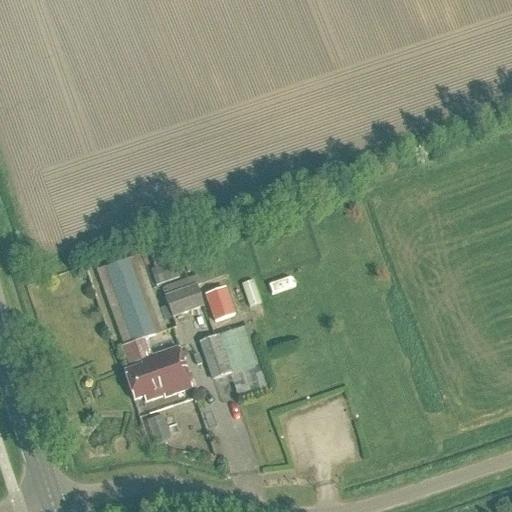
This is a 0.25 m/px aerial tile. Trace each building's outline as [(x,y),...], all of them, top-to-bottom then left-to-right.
[(146,249),(154,271),(150,272),(156,288),(180,280),(174,264),(177,263),(169,241),(146,249)] [(123,348),(132,372),(123,376),(133,405),(143,402),(144,406),(163,399),(164,402),(191,392),(177,353),(153,361),(146,340),(166,333),(139,258),(96,273),(123,348)] [(253,283),(242,287),(249,310),(261,306),(253,283)] [(196,287),(165,299),(173,321),(204,310),(196,287)] [(227,298),(207,305),(214,325),(234,318),(227,298)] [(240,332),(198,346),(212,384),(253,369),(240,332)] [(147,423),(154,446),(171,441),(163,418),(147,423)] [(343,471),(356,469),(353,448),(339,450),(343,471)]
